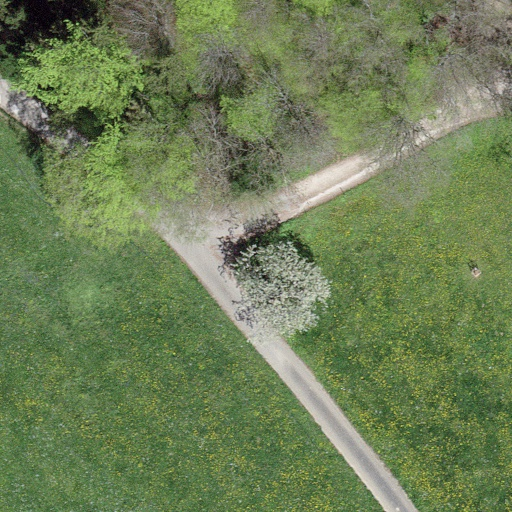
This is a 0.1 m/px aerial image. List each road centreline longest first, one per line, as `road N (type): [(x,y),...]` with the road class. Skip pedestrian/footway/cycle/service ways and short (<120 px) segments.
road 1 (unclassified): [(401,511),(279,355),(187,256),(0,103)]
road 2 (track): [(511,83),(187,256)]
